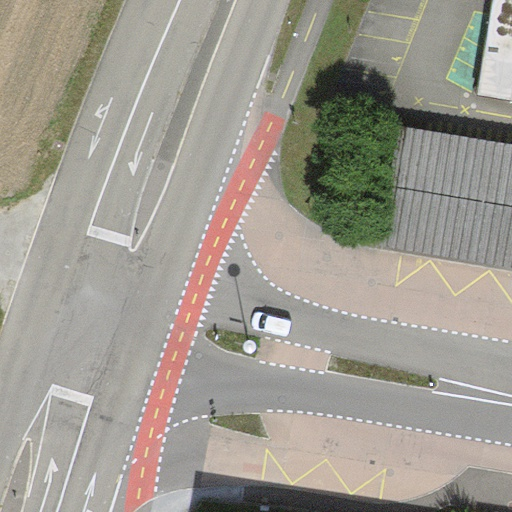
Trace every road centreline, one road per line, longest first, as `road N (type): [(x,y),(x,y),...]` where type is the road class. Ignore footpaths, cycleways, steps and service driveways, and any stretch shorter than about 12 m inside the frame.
road 1 (unclassified): [(104,287),(139,342),(170,365),(221,380),(511,420)]
road 2 (unclassified): [(511,370),(168,278),(104,287)]
road 3 (tertiary): [(104,287),(205,0)]
road 4 (tertiary): [(37,511),(104,287)]
